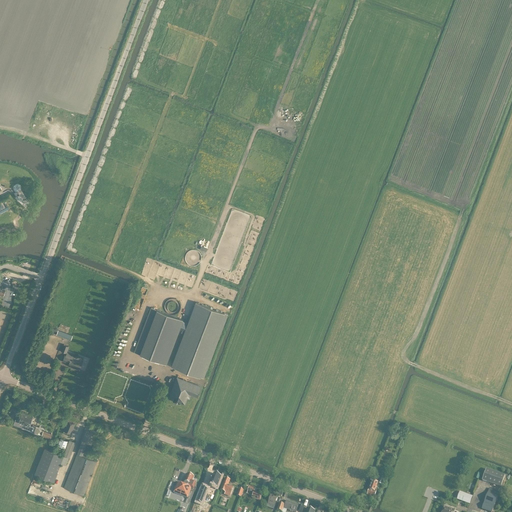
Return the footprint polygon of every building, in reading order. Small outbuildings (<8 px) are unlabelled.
[(15,181),(2,177),(1,180),(0,183),(13,187),(15,181)] [(0,227),(3,226),(9,229),(10,229),(11,229),(14,227),(15,227),(15,226),(14,223),(13,220),(25,208),(30,203),(27,199),(26,199),(22,190),(21,189),(21,188),(21,187),(21,186),(20,185),(19,185),(19,184),(18,184),(17,184),(16,184),(15,185),(13,187),(13,188),(13,189),(16,193),(17,192),(22,202),(23,204),(22,204),(22,205),(15,198),(15,196),(13,194),(13,195),(10,192),(9,192),(2,196),(0,195),(0,227)] [(143,283),(136,305),(141,307),(148,285),(143,283)] [(149,314),(135,352),(166,364),(170,355),(169,355),(178,331),(185,333),(174,362),(173,362),(172,366),(177,368),(204,378),(228,314),(197,302),(189,323),(179,320),(180,318),(151,307),(149,314)] [(55,329),(49,327),(47,333),(53,335),(54,331),(57,333),(57,335),(59,336),(61,331),(55,329)] [(82,362),(65,355),(63,360),(69,363),(69,364),(72,366),(79,369),(82,362)] [(201,386),(196,384),(177,377),(169,398),(185,404),(189,393),(197,397),(201,386)] [(18,412),(13,424),(22,427),(25,419),(27,419),(29,414),(22,412),(22,413),(18,412)] [(25,419),(22,427),(31,430),(33,426),(30,425),(33,416),(29,414),(27,419),(25,419)] [(71,433),(75,424),(67,421),(64,430),(71,433)] [(97,432),(85,428),(76,452),(84,455),(88,444),(92,446),(97,432)] [(41,435),(51,439),(52,434),(43,431),(41,435)] [(61,438),(58,446),(65,448),(68,441),(61,438)] [(63,456),(61,463),(66,465),(69,458),(70,458),(76,442),(69,440),(64,456),(63,455),(63,456)] [(45,448),(35,475),(54,482),(61,463),(63,456),(63,455),(45,448)] [(77,454),(64,488),(84,495),(96,464),(97,462),(96,461),(93,460),(77,454)] [(486,469),(482,480),(501,487),(505,476),(486,469)] [(177,482),(173,492),(188,498),(192,488),(194,488),(196,483),(196,482),(193,481),(194,476),(191,475),(191,474),(190,473),(189,474),(188,474),(185,481),(186,482),(184,485),(177,482)] [(206,473),(203,482),(208,484),(211,475),(206,473)] [(211,480),(210,484),(217,487),(221,476),(221,475),(218,473),(217,474),(214,473),(212,477),(211,480)] [(372,480),(367,495),(374,497),(376,491),(375,491),(377,483),(382,485),(385,475),(381,474),(378,482),(372,480)] [(225,478),(221,490),(231,494),(234,487),(228,485),(230,480),(225,478)] [(203,486),(197,501),(201,503),(207,488),(203,486)] [(262,495),(254,491),(255,489),(249,486),(247,493),(252,495),(252,497),(260,501),(262,495)] [(489,488),(482,508),(491,511),(499,492),(489,488)] [(460,491),(457,498),(461,500),(470,503),(473,496),(463,492),(460,491)] [(271,495),(268,503),(274,505),(274,506),(273,508),(277,510),(278,506),(275,504),(278,497),(271,495)] [(277,510),(283,511),(285,511),(287,508),(296,511),(299,504),(287,500),(285,505),(279,503),(278,506),(277,510)]
